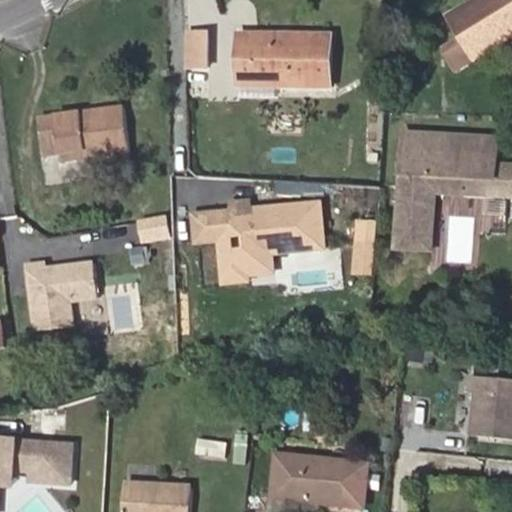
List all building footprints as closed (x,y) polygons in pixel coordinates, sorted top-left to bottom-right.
[(511,0),(477,0),(448,18),(462,40),(444,52),(456,71),(474,60),(511,36),(511,0)] [(210,69),(210,34),(189,33),(189,69),(210,69)] [(333,83),(334,36),(240,35),(239,82),(276,83),(333,83)] [(378,87),(377,55),(363,55),(364,87),(378,87)] [(276,97),(276,88),(333,88),(333,83),(276,83),(239,82),(239,87),(239,97),(265,97),(276,97)] [(131,154),(125,108),(40,119),(45,158),(60,156),(88,152),(89,160),(113,157),(131,154)] [(492,166),(493,156),(499,157),(500,139),(492,138),(407,134),(404,178),(403,182),(399,249),(434,251),(437,193),(439,175),(470,177),(469,195),(497,196),(499,166),(492,166)] [(89,160),(88,152),(60,156),(61,163),(89,160)] [(114,164),(132,161),(131,154),(113,157),(114,164)] [(511,197),(511,166),(499,166),(497,196),(511,197)] [(469,195),(470,177),(439,175),(437,193),(469,195)] [(239,212),(255,211),(255,203),(238,204),(239,212)] [(253,276),(252,256),(278,253),(330,248),(326,204),(255,211),(239,212),(200,216),(202,242),(226,240),(230,284),(254,282),(253,276)] [(278,253),(252,256),(253,276),(280,273),(278,253)] [(72,303),(100,299),(96,263),(47,270),(46,266),(29,268),(38,332),(76,327),(72,303)] [(511,440),(511,381),(475,378),(473,395),(478,395),(475,427),(482,427),(481,438),(511,440)] [(66,433),(68,412),(41,410),(39,430),(66,433)] [(24,491),(25,475),(34,475),(33,485),(79,488),(82,444),(0,438),(0,511),(4,511),(5,490),(24,491)] [(226,459),(229,444),(199,440),(197,455),(226,459)] [(357,507),(362,464),(277,455),(273,499),(291,501),(319,504),(357,507)] [(192,511),(194,487),(126,483),(124,511),(192,511)] [(318,509),(319,504),(291,501),(290,506),(318,509)]
